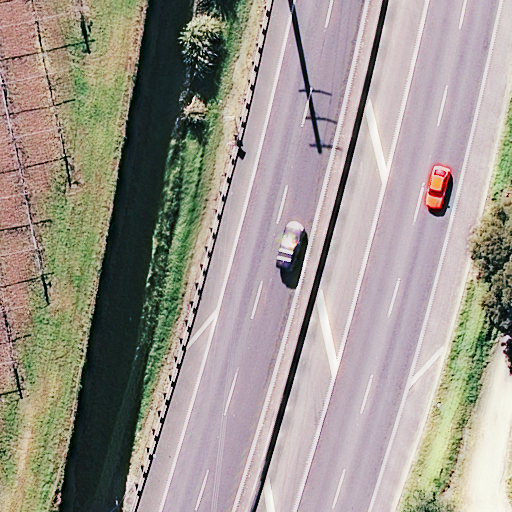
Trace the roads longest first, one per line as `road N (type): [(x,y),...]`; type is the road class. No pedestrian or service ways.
road 1 (trunk): [(192,511),(254,306),(330,0)]
road 2 (trunk): [(467,0),(429,188),(340,511)]
